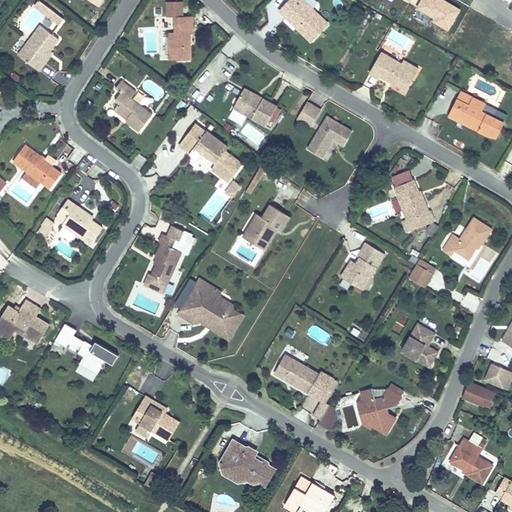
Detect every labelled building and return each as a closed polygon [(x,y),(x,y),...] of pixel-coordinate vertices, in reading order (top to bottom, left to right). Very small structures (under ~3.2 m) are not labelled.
[(168,15),(175,15),(175,29),(169,29),(169,59),(193,59),(192,29),(196,28),(196,15),(183,15),(183,0),(168,0),(168,15)] [(326,12),(312,0),(273,0),(272,1),(307,33),(326,12)] [(450,11),(456,0),(436,0),(435,2),(450,11)] [(64,18),(40,1),(36,7),(59,24),(64,18)] [(60,36),(40,23),(19,54),(40,68),(40,69),(45,61),(39,57),(47,46),(52,49),(60,36)] [(401,48),(379,37),(366,60),(366,61),(376,66),(377,66),(379,63),(404,78),(417,51),(405,44),(403,45),(401,48)] [(46,61),(53,50),(52,49),(47,46),(39,57),(45,61),(46,61)] [(479,99),(483,92),(461,80),(453,95),(463,118),(475,125),(494,129),(495,128),(496,127),(503,114),(503,113),(502,112),(502,111),(488,104),(484,111),(475,107),(479,99)] [(130,97),(134,91),(120,81),(114,89),(120,93),(115,102),(118,104),(115,111),(116,112),(126,119),(124,123),(138,132),(152,113),(130,97)] [(264,99),(243,86),(239,91),(261,104),(264,99)] [(317,94),(304,88),(294,108),(305,114),(317,94)] [(239,91),(230,108),(264,128),(277,106),(264,99),(261,104),(239,91)] [(463,118),(453,95),(445,108),(463,118)] [(484,111),(488,104),(479,99),(475,107),(484,111)] [(321,100),(304,134),(323,144),(331,129),(338,132),(348,114),(321,100)] [(228,144),(194,120),(177,144),(182,148),(191,148),(202,155),(203,153),(215,162),(211,169),(229,181),(242,161),(225,149),(228,144)] [(45,157),(26,144),(15,161),(29,171),(43,181),(50,186),(60,172),(44,160),(45,157)] [(202,155),(191,148),(182,148),(199,159),(202,155)] [(257,166),(245,190),(251,194),(264,169),(257,166)] [(24,178),(38,188),(43,181),(29,171),(24,178)] [(232,198),(241,185),(232,179),(223,191),(232,198)] [(417,194),(411,179),(392,185),(404,220),(400,221),(404,232),(432,222),(426,212),(420,193),(417,194)] [(92,214),(68,199),(59,215),(68,220),(64,225),(94,244),(105,226),(90,217),(92,214)] [(261,215),(254,211),(240,236),(249,241),(256,230),(271,239),(278,227),(284,230),(291,217),(267,203),(261,215)] [(46,238),(55,221),(46,216),(36,232),(46,238)] [(453,233),(443,250),(454,257),(458,251),(472,260),(482,242),(487,245),(495,229),(473,217),(461,238),(453,233)] [(158,258),(150,273),(148,272),(143,282),(158,290),(164,279),(167,281),(181,253),(187,256),(191,247),(188,245),(192,236),(173,226),(168,237),(159,232),(154,242),(157,244),(151,254),(158,258)] [(265,250),(271,239),(256,230),(249,241),(265,250)] [(347,263),(340,275),(363,289),(385,252),(366,241),(359,253),(363,255),(359,262),(356,267),(347,263)] [(356,267),(359,262),(350,257),(347,263),(356,267)] [(425,287),(438,267),(423,257),(418,265),(415,267),(409,277),(425,287)] [(200,273),(184,301),(199,308),(201,305),(214,312),(211,317),(215,319),(217,321),(218,323),(219,326),(218,328),(231,335),(245,311),(235,305),(231,307),(229,307),(221,303),(216,300),(213,297),(211,288),(215,281),(200,273)] [(167,281),(164,279),(158,290),(161,292),(167,281)] [(232,297),(221,292),(219,289),(221,285),(215,281),(211,288),(213,297),(216,300),(221,303),(229,307),(231,307),(235,305),(232,297)] [(20,304),(10,298),(0,315),(0,324),(13,331),(14,329),(35,340),(49,316),(37,309),(41,301),(26,293),(20,304)] [(474,312),(481,297),(470,293),(464,307),(474,312)] [(214,312),(201,305),(199,308),(184,301),(179,311),(196,321),(201,321),(205,320),(218,328),(219,326),(218,323),(217,321),(215,319),(211,317),(214,312)] [(63,315),(52,334),(63,339),(74,321),(63,315)] [(315,323),(308,332),(325,345),(332,336),(315,323)] [(511,323),(501,343),(511,348),(511,323)] [(13,331),(0,324),(0,331),(9,337),(13,331)] [(432,332),(418,324),(402,351),(429,365),(438,348),(427,342),(432,332)] [(99,336),(91,331),(88,336),(97,340),(99,336)] [(81,332),(73,346),(82,350),(80,354),(97,363),(102,353),(109,357),(116,344),(99,336),(97,340),(88,336),(81,332)] [(97,363),(80,354),(76,361),(94,370),(97,363)] [(333,379),(288,354),(276,375),(322,400),(333,379)] [(511,371),(493,364),(486,381),(503,388),(511,371)] [(508,390),(511,380),(511,371),(503,388),(508,390)] [(314,414),(322,419),(330,404),(341,384),(333,379),(322,400),(314,414)] [(469,382),(463,397),(485,406),(491,391),(469,382)] [(366,418),(362,423),(370,428),(373,426),(375,426),(387,433),(396,418),(383,410),(384,406),(396,404),(402,393),(387,384),(373,384),(360,389),(358,389),(361,395),(357,402),(363,405),(366,418)] [(145,385),(132,409),(169,430),(179,411),(167,405),(154,398),(157,392),(145,385)] [(489,408),(495,393),(491,391),(485,406),(489,408)] [(170,399),(157,392),(154,398),(167,405),(170,399)] [(366,418),(363,405),(357,402),(356,404),(361,423),(362,423),(366,418)] [(332,430),(339,419),(336,407),(330,404),(322,419),(319,423),(332,430)] [(481,433),(463,424),(449,448),(466,458),(463,462),(480,471),(482,471),(493,452),(480,445),(477,442),(477,441),(481,435),(481,433)] [(247,436),(233,429),(221,451),(233,457),(236,466),(241,465),(244,475),(248,474),(253,476),(255,472),(265,476),(273,460),(263,455),(265,450),(257,446),(255,448),(244,442),(247,436)] [(257,446),(261,438),(249,433),(247,436),(244,442),(255,448),(257,446)] [(236,466),(233,457),(221,451),(221,452),(224,466),(240,476),(244,475),(241,465),(236,466)] [(511,464),(507,461),(497,479),(511,487),(511,464)] [(334,484),(310,470),(298,492),(317,502),(323,505),(334,484)] [(317,502),(298,492),(293,501),(312,511),(317,502)] [(350,502),(344,511),(380,511),(361,502),(358,507),(350,502)]
